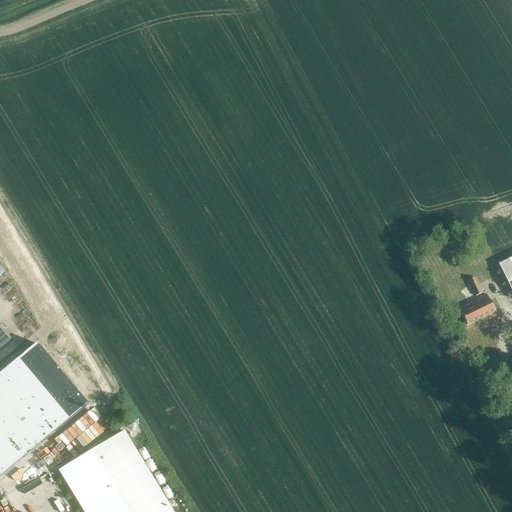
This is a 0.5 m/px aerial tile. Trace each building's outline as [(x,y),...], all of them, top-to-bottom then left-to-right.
[(511,257),(498,265),(511,293),(511,257)] [(474,278),(467,281),(474,296),(481,293),(474,278)] [(470,303),(459,309),(467,325),(495,311),(487,295),(477,299),(470,303)] [(0,348),(11,340),(0,326),(0,348)] [(0,479),(88,406),(37,344),(0,374),(0,479)] [(171,511),(123,432),(59,471),(83,511),(171,511)]
